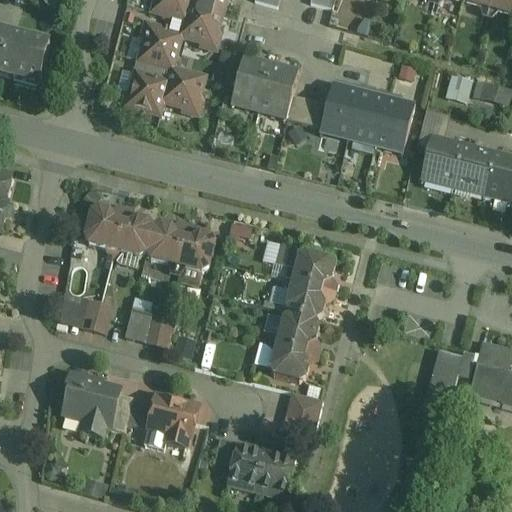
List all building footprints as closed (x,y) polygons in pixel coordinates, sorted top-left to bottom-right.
[(38,0),(38,1),(56,11),(62,0),(38,0)] [(157,0),(153,16),(185,25),(186,25),(190,8),(192,0),(157,0)] [(192,0),(190,8),(222,17),(225,6),(229,7),(230,0),(192,0)] [(280,0),(255,0),(255,4),(278,11),(280,0)] [(336,1),(330,0),(312,0),(310,7),(332,13),(336,1)] [(464,0),(464,2),(467,7),(490,13),(493,0),(464,0)] [(511,0),(493,0),(490,13),(511,19),(511,0)] [(222,17),(190,8),(186,25),(185,25),(181,40),(203,46),(202,50),(216,53),(220,38),(221,38),(223,29),(219,28),(222,17)] [(171,33),(161,30),(161,31),(146,27),(142,41),(146,42),(139,65),(172,73),(172,74),(172,73),(181,40),(170,37),(171,33)] [(15,39),(3,36),(3,38),(0,37),(0,78),(39,89),(50,48),(48,48),(48,50),(15,41),(15,39)] [(271,67),(244,60),(231,111),(258,118),(271,67)] [(299,74),(271,67),(258,118),(286,125),(293,101),(299,74)] [(204,82),(172,73),(172,74),(172,73),(168,85),(169,86),(163,106),(185,112),(184,115),(198,119),(202,104),(203,104),(205,94),(201,93),(204,82)] [(454,76),(448,99),(469,105),(475,81),(454,76)] [(168,85),(136,77),(130,99),(126,98),(122,112),(137,117),(147,120),(148,116),(160,119),(163,106),(169,86),(168,85)] [(506,105),(508,90),(491,87),(489,103),(506,105)] [(401,107),(346,93),(347,91),(333,88),(327,109),(322,133),(320,139),(322,139),(324,134),(348,140),(346,146),(349,146),(351,140),(375,147),(374,152),(376,153),(378,147),(402,154),(401,159),(403,160),(415,109),(402,105),(401,107)] [(304,103),(293,101),(287,124),(298,127),(304,103)] [(327,109),(304,103),(298,127),(322,133),(327,109)] [(494,158),(465,150),(466,149),(463,148),(463,150),(434,143),(435,141),(432,140),(421,186),(511,208),(511,162),(496,158),(497,156),(494,156),(494,158)] [(0,177),(0,206),(6,208),(6,207),(13,181),(0,177)] [(6,208),(0,206),(0,235),(2,236),(9,208),(6,207),(6,208)] [(124,217),(98,211),(91,215),(85,240),(89,247),(115,254),(124,217)] [(149,224),(124,217),(115,254),(140,260),(147,256),(153,231),(149,224)] [(186,233),(160,227),(153,231),(147,256),(151,263),(177,269),(186,233)] [(211,240),(186,233),(177,269),(181,271),(202,276),(209,272),(215,247),(211,240)] [(296,252),(284,249),(279,269),(296,273),(299,260),(296,252)] [(332,262),(306,255),(299,260),(296,273),(293,285),(329,295),(336,269),(332,262)] [(202,276),(181,271),(178,284),(199,290),(202,276)] [(329,295),(293,285),(286,311),(290,318),(316,324),(322,320),(329,295)] [(65,298),(60,326),(83,331),(90,304),(65,298)] [(101,306),(90,304),(83,331),(94,334),(101,306)] [(113,309),(101,306),(94,334),(106,337),(113,309)] [(145,346),(152,318),(132,314),(125,341),(145,346)] [(163,321),(152,318),(145,346),(156,349),(163,321)] [(316,324),(290,318),(283,322),(276,347),(313,357),(319,331),(316,324)] [(175,324),(163,321),(156,349),(168,352),(175,324)] [(313,357),(276,347),(270,373),(274,380),(299,386),(306,382),(313,357)] [(511,356),(483,349),(471,399),(473,400),(473,398),(501,406),(500,408),(502,408),(503,407),(511,409),(511,356)] [(94,383),(74,378),(71,381),(64,405),(67,409),(64,419),(66,420),(67,416),(85,421),(81,435),(81,436),(103,442),(106,432),(106,430),(112,432),(120,398),(121,394),(93,387),(94,383)] [(323,405),(292,397),(289,409),(320,417),(323,405)] [(120,398),(112,432),(106,430),(106,432),(125,437),(127,428),(134,402),(120,398)] [(155,407),(134,402),(127,428),(148,434),(155,407)] [(199,412),(157,402),(155,407),(148,434),(149,434),(167,439),(165,447),(166,447),(187,453),(189,444),(191,445),(199,412)] [(320,417),(289,409),(286,421),(317,429),(320,417)] [(85,421),(67,416),(66,420),(63,430),(81,435),(85,421)] [(317,429),(286,421),(283,433),(314,441),(317,429)] [(314,441),(283,433),(280,445),(311,453),(314,441)] [(167,439),(149,434),(145,450),(164,455),(166,447),(165,447),(167,439)] [(267,454),(239,447),(228,489),(257,496),(267,454)] [(296,462),(267,454),(257,496),(286,504),(296,462)] [(88,494),(106,498),(109,486),(90,482),(88,494)]
